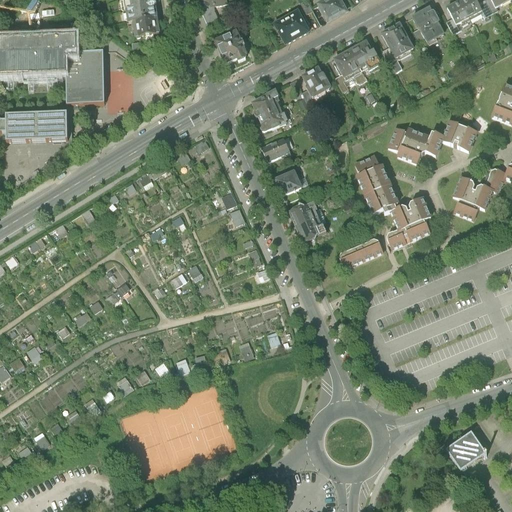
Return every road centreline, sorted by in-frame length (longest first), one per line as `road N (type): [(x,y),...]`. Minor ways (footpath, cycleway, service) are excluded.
road 1 (secondary): [(0,232),(218,100)]
road 2 (residential): [(218,100),(316,316)]
road 3 (secondary): [(218,100),(405,0)]
road 4 (residential): [(316,316),(459,246)]
road 5 (residential): [(459,246),(435,179),(511,146)]
road 6 (residential): [(316,455),(176,511)]
road 7 (residential): [(380,434),(511,386)]
